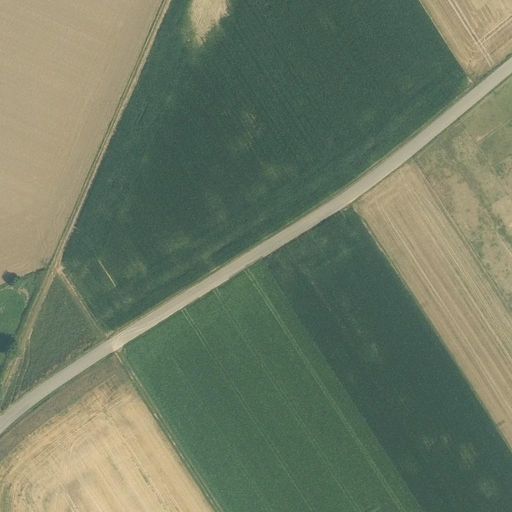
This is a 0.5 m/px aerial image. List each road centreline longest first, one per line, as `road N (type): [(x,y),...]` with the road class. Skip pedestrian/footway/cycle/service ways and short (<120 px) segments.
road 1 (unclassified): [(511,63),(373,178),(51,384),(0,426)]
road 2 (track): [(171,0),(0,395)]
road 3 (track): [(56,260),(223,511)]
